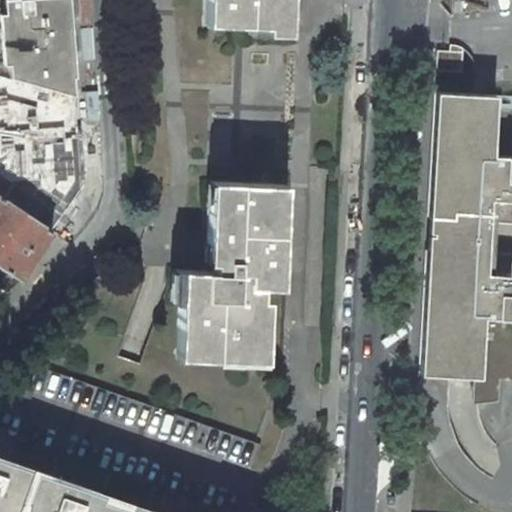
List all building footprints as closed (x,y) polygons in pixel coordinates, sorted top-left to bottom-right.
[(65,0),(0,0),(0,75),(3,76),(42,87),(73,95),(72,77),(65,0)] [(65,0),(72,77),(75,77),(68,0),(65,0)] [(205,0),(205,24),(264,26),(264,34),(288,35),(289,0),(205,0)] [(460,72),(462,52),(436,50),(435,71),(460,72)] [(3,76),(0,86),(0,112),(33,122),(42,87),(3,76)] [(73,97),(73,95),(42,87),(33,122),(31,129),(74,142),(86,101),(73,97)] [(425,259),(419,374),(478,378),(481,317),(507,318),(509,261),(509,258),(492,258),(491,273),(484,273),(488,199),(495,200),(495,215),(511,216),(511,155),(490,155),(493,95),(434,91),(428,193),(425,259)] [(0,195),(51,230),(86,179),(0,148),(0,195)] [(280,287),(283,184),(216,181),(214,216),(207,216),(206,263),(212,263),(212,271),(180,269),(178,302),(176,350),(196,351),(196,358),(216,359),(216,352),(264,354),(266,299),(259,299),(260,287),(280,287)] [(216,181),(209,181),(207,216),(214,216),(216,181)] [(0,195),(0,268),(18,280),(51,230),(0,195)] [(484,273),(491,273),(492,258),(493,251),(495,222),(495,215),(495,200),(488,199),(484,273)] [(180,269),(173,269),(171,302),(178,302),(180,269)] [(216,359),(264,360),(264,354),(216,352),(216,359)] [(158,511),(0,457),(0,511),(158,511)]
